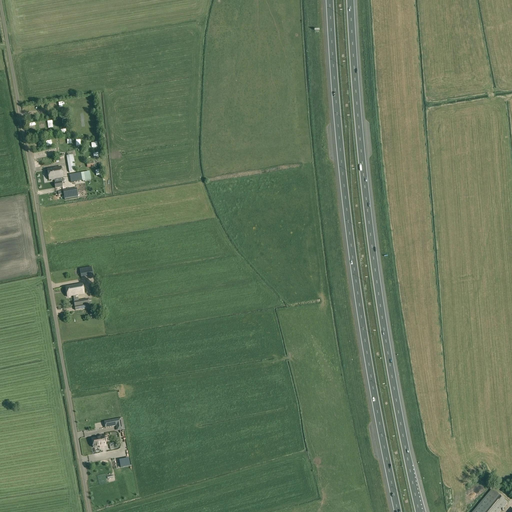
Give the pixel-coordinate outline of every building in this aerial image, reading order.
[(54,180),(55,184),(61,182),(61,183),(63,182),(63,179),(61,168),(47,170),(49,180),(51,180),(51,181),(54,180)] [(83,173),(69,175),(71,183),(85,180),(85,181),(91,180),(89,172),(83,173)] [(74,301),(75,302),(79,301),(79,300),(78,295),(84,294),(82,284),(65,287),(67,297),(73,296),(74,301)] [(91,299),(88,299),(79,301),(75,302),(73,302),(75,311),(89,308),(89,304),(92,304),(91,299)] [(116,427),(117,432),(123,431),(121,419),(104,423),(106,429),(116,427)] [(98,438),(91,440),(93,448),(101,447),(101,448),(106,447),(104,436),(98,437),(98,438)] [(128,459),(119,461),(120,468),(130,466),(128,459)] [(500,511),(508,503),(491,490),(472,511),(500,511)]
